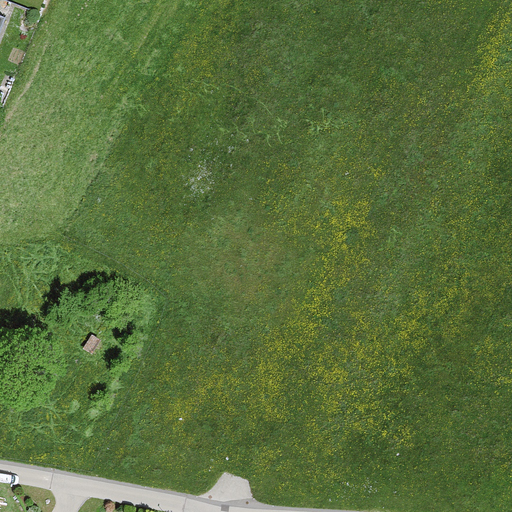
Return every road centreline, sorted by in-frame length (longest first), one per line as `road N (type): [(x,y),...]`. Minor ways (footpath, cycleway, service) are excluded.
road 1 (trunk): [(374,0),(211,321),(102,511)]
road 2 (residential): [(217,511),(0,471)]
